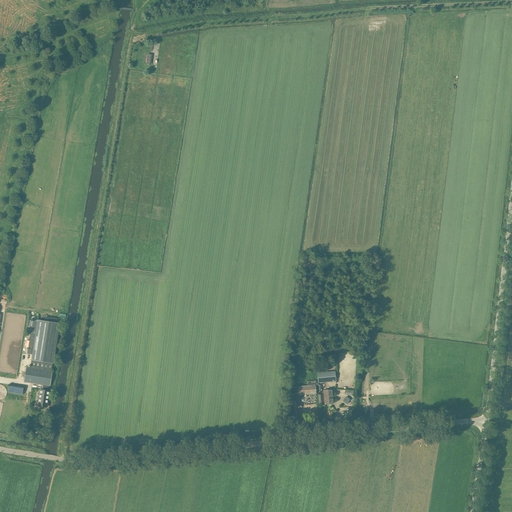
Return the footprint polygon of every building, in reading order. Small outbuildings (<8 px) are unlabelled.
[(152,55),(145,54),(144,64),(146,64),(150,65),(151,65),(152,55)] [(43,385),(42,390),(48,391),(49,386),(50,386),(52,371),(51,371),(52,363),(53,364),(60,323),(32,319),(27,354),(32,354),(31,360),(30,367),(26,367),(23,382),(43,385)] [(318,383),(336,381),(335,371),(317,373),(318,383)] [(307,382),(307,386),(298,387),(288,388),(287,402),(288,402),(290,422),(296,421),(294,401),(299,395),(304,395),(304,397),(307,396),(307,394),(316,394),(315,391),(317,390),(316,385),(318,385),(318,383),(316,383),(316,381),(307,382)] [(22,395),(23,387),(8,385),(7,392),(22,395)] [(40,389),(38,402),(37,405),(46,407),(49,391),(48,391),(42,390),(40,389)] [(332,389),(323,390),(325,404),(333,403),(332,389)]
